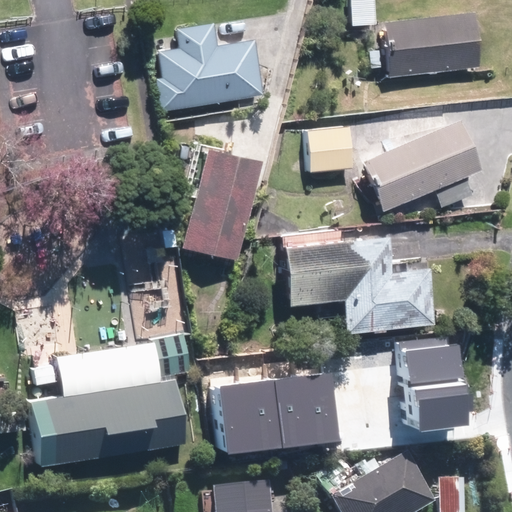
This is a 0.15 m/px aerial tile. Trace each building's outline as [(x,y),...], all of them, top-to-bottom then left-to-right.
[(375,0),(348,0),(349,22),(376,21),(375,0)] [(142,4),(144,26),(167,24),(165,2),(142,4)] [(383,75),(474,66),(468,11),(377,19),(383,75)] [(160,78),(152,79),(156,110),(259,95),(252,38),(214,43),(211,21),(173,26),(176,48),(156,50),(160,78)] [(359,157),(380,209),(434,186),(477,168),(456,117),(359,157)] [(344,125),(301,129),(303,160),(286,161),(287,171),(347,166),(344,125)] [(259,156),(240,151),(203,142),(179,240),(235,254),(259,156)] [(335,230),(279,235),(285,301),(338,296),(341,331),(430,323),(424,266),(386,269),(383,233),(335,237),(335,230)] [(56,394),(25,399),(35,464),(179,443),(168,374),(183,371),(178,336),(51,355),(56,394)] [(311,390),(338,440),(427,395),(401,345),(398,346),(395,341),(362,358),(365,363),(311,390)] [(48,365),(28,368),(31,383),(50,381),(48,365)] [(255,422),(214,424),(216,460),(223,460),(237,459),(237,462),(243,462),(258,461),(255,422)] [(328,497),(337,511),(414,511),(433,501),(404,453),(404,452),(383,464),(365,475),(328,497)] [(462,511),(463,479),(437,478),(436,511),(462,511)] [(212,486),(214,511),(269,511),(266,481),(212,486)]
